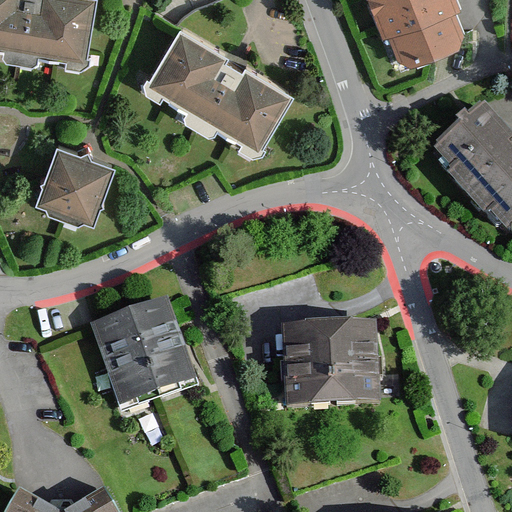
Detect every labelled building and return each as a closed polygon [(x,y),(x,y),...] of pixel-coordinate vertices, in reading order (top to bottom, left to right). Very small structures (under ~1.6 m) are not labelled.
[(97,0),(0,0),(0,44),(88,58),(97,0)] [(459,0),(375,0),(399,61),(472,32),(459,0)] [(294,88),(180,26),(147,86),(261,148),(294,88)] [(511,129),(491,104),(434,151),(501,234),(511,225),(511,129)] [(116,159),(57,139),(36,199),(96,219),(116,159)] [(167,298),(90,326),(121,409),(197,382),(167,298)] [(374,316),(279,323),(284,403),(380,396),(374,316)] [(67,511),(60,511),(21,490),(8,511),(118,511),(106,487),(67,511)]
